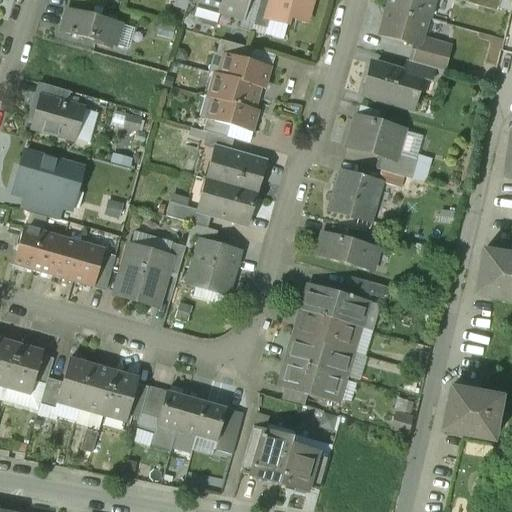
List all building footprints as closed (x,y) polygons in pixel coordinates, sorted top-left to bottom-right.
[(223,0),(201,0),(200,5),(220,11),(223,0)] [(223,0),(220,11),(241,17),(243,18),(247,0),(223,0)] [(259,0),(247,0),(243,18),(241,17),(238,29),(250,33),(252,25),(259,0)] [(271,0),(259,0),(252,25),(266,29),(269,19),(267,19),(271,0)] [(271,0),(267,19),(269,19),(286,24),(288,17),(304,21),(310,0),(271,0)] [(434,0),(389,0),(387,9),(425,20),(429,21),(434,0)] [(499,0),(467,0),(466,4),(496,12),(499,0)] [(78,13),(66,10),(61,30),(95,40),(94,44),(109,48),(110,44),(114,46),(120,25),(94,17),(95,13),(80,9),(78,13)] [(425,20),(387,9),(379,36),(414,46),(417,47),(419,40),(425,20)] [(449,49),(419,40),(417,47),(414,46),(409,63),(442,73),(449,49)] [(253,51),(220,42),(216,54),(223,57),(224,55),(250,63),(253,51)] [(250,63),(224,55),(223,57),(218,75),(214,74),(207,98),(211,99),(205,120),(201,119),(200,120),(205,122),(228,128),(252,135),(259,112),(255,110),(261,89),(265,91),(271,69),(250,63)] [(442,73),(409,63),(405,76),(417,79),(417,81),(429,84),(438,86),(442,73)] [(405,76),(373,67),(370,78),(366,81),(362,97),(411,111),(415,96),(420,93),(426,95),(429,84),(417,81),(417,79),(405,76)] [(69,93),(41,85),(37,98),(41,99),(41,98),(66,105),(69,93)] [(66,105),(41,98),(41,99),(32,130),(73,142),(83,110),(66,105)] [(402,132),(356,120),(348,148),(383,158),(394,161),(396,155),(402,132)] [(228,128),(205,122),(202,132),(206,133),(225,139),(228,128)] [(225,139),(206,133),(202,146),(214,150),(214,149),(229,153),(232,141),(225,139)] [(229,153),(214,149),(214,150),(210,163),(214,164),(209,182),(255,195),(264,163),(229,153)] [(84,169),(24,152),(13,192),(25,196),(60,206),(78,211),(82,195),(77,194),(84,169)] [(415,160),(396,155),(394,161),(383,158),(379,172),(409,180),(415,160)] [(379,185),(339,175),(329,212),(369,223),(379,185)] [(255,195),(209,182),(204,199),(200,198),(196,211),(195,214),(209,218),(246,229),(255,195)] [(60,206),(25,196),(21,212),(56,222),(60,206)] [(196,211),(169,203),(165,217),(206,229),(209,218),(195,214),(196,211)] [(42,232),(24,227),(12,265),(31,271),(42,232)] [(63,238),(42,232),(31,271),(52,276),(63,238)] [(376,251),(323,236),(317,258),(370,272),(376,251)] [(83,244),(63,238),(52,276),(72,282),(83,244)] [(237,253),(198,243),(187,287),(226,297),(237,253)] [(104,250),(83,244),(72,282),(93,289),(103,254),(104,250)] [(184,248),(171,244),(167,257),(168,257),(163,275),(176,279),(184,248)] [(167,257),(130,247),(117,295),(155,306),(163,275),(168,257),(167,257)] [(103,254),(93,289),(104,292),(114,257),(103,254)] [(511,259),(482,254),(475,296),(511,302),(511,259)] [(385,288),(352,278),(348,290),(382,300),(385,288)] [(366,304),(309,287),(302,312),(359,328),(366,304)] [(359,328),(302,312),(294,338),(351,354),(359,328)] [(351,354),(294,338),(287,363),(344,379),(351,354)] [(18,348),(0,341),(0,387),(7,389),(18,348)] [(42,355),(18,348),(7,389),(29,396),(33,381),(41,357),(42,355)] [(41,357),(33,381),(45,385),(47,379),(52,360),(41,357)] [(91,367),(68,362),(63,384),(57,404),(79,410),(91,367)] [(287,363),(286,362),(282,375),(288,377),(285,390),(307,396),(337,405),(344,379),(287,363)] [(114,375),(91,367),(79,410),(102,416),(114,375)] [(137,380),(114,375),(102,416),(126,422),(128,416),(135,386),(137,380)] [(45,385),(40,405),(55,409),(63,384),(47,379),(45,385)] [(148,388),(135,386),(128,416),(139,419),(140,414),(148,388)] [(166,393),(148,388),(140,414),(158,420),(166,393)] [(307,396),(285,390),(281,401),(304,408),(307,396)] [(499,400),(450,391),(441,433),(491,442),(499,400)] [(186,399),(166,393),(158,420),(156,426),(154,433),(150,444),(171,450),(176,432),(186,399)] [(205,404),(186,399),(176,432),(195,437),(205,404)] [(225,410),(205,404),(195,437),(216,443),(218,436),(225,410)] [(394,404),(390,430),(409,433),(413,407),(394,404)] [(225,410),(218,436),(227,439),(235,442),(242,415),(225,410)] [(319,426),(337,429),(340,414),(322,411),(319,426)] [(158,420),(140,414),(139,419),(136,428),(154,433),(156,426),(158,420)] [(252,428),(239,473),(251,476),(263,434),(263,435),(264,432),(252,428)] [(263,435),(263,434),(251,476),(279,484),(289,447),(290,443),(263,435)] [(235,442),(227,439),(223,453),(231,456),(235,442)] [(316,455),(289,447),(279,484),(306,492),(307,488),(316,455)] [(329,459),(316,455),(307,488),(319,491),(329,459)] [(471,457),(454,509),(464,511),(472,511),(479,491),(484,493),(493,464),(471,457)]
